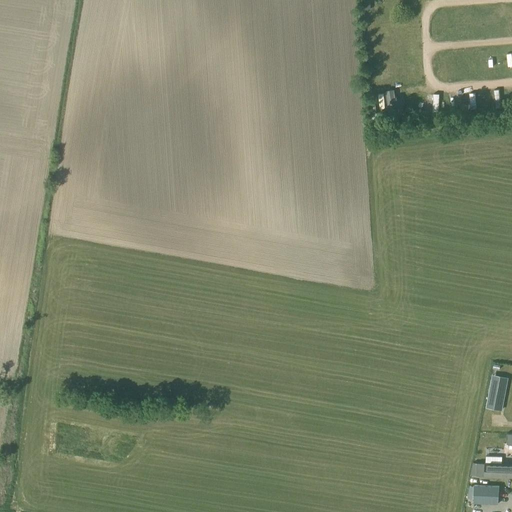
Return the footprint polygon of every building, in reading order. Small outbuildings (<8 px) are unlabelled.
[(414,41),(404,41),(405,65),(415,65),(414,41)] [(473,64),(473,70),(479,70),(478,57),(467,57),(468,64),(473,64)] [(491,381),(486,408),(502,411),(507,384),(491,381)] [(484,476),(502,477),(502,464),(478,463),(473,462),(471,475),(478,475),(484,475),(484,476)] [(511,476),(511,464),(502,464),(502,477),(506,477),(511,476)] [(498,504),(499,487),(474,485),(473,503),(498,504)]
